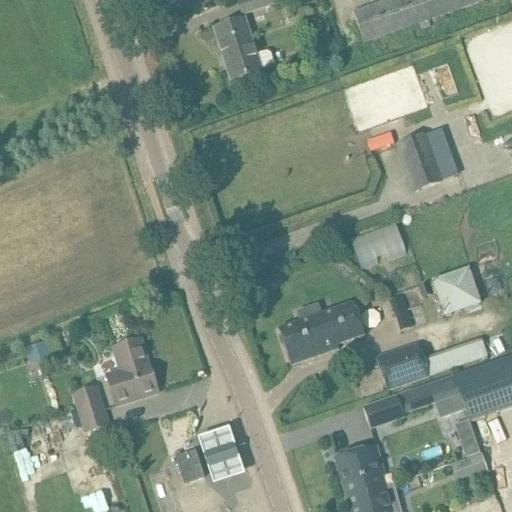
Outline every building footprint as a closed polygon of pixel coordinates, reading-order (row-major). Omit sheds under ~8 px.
[(277,6),(275,0),(246,0),(237,3),(241,17),(277,6)] [(394,0),(353,14),(364,45),(490,2),(489,0),(394,0)] [(218,43),(231,83),(260,73),(259,71),(270,68),(272,64),(269,54),(265,52),(254,56),(243,22),(219,29),(222,41),(218,43)] [(424,138),(397,147),(414,194),(441,184),(440,183),(451,179),(443,156),(435,134),(424,138)] [(380,265),(379,260),(405,254),(398,226),(351,238),(359,270),(380,265)] [(432,279),(440,317),(479,309),(471,271),(432,279)] [(424,285),(419,287),(423,298),(431,295),(428,285),(427,284),(424,285)] [(400,332),(413,328),(403,298),(390,302),(400,332)] [(301,324),(278,331),(283,346),(291,368),(339,351),(337,347),(342,346),(365,338),(354,305),(341,309),(323,316),(321,317),(317,307),(297,314),(301,324)] [(148,365),(140,342),(114,350),(121,373),(106,378),(115,406),(157,393),(148,364),(148,365)] [(46,343),(25,351),(30,366),(52,359),(46,343)] [(387,392),(429,378),(418,346),(376,360),(387,392)] [(511,357),(454,378),(465,413),(469,422),(470,424),(511,409),(511,357)] [(396,398),(363,409),(371,432),(404,420),(403,416),(434,406),(440,422),(465,413),(454,378),(396,398)] [(96,412),(89,389),(72,395),(84,433),(107,426),(102,411),(96,412)] [(469,422),(454,427),(465,460),(466,459),(468,459),(480,455),(480,454),(470,424),(469,422)] [(230,430),(198,437),(209,487),(241,480),(230,430)] [(348,499),(384,489),(381,477),(384,476),(375,447),(336,459),(348,499)] [(204,480),(195,453),(176,459),(185,486),(204,480)] [(480,455),(468,459),(475,479),(488,474),(481,454),(480,454),(480,455)] [(351,511),(391,511),(384,489),(348,499),(351,511)]
